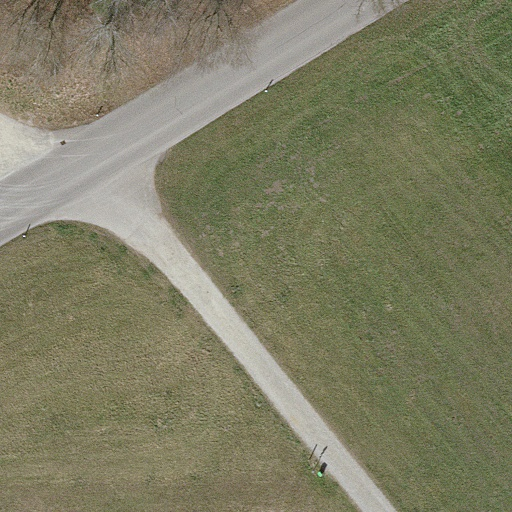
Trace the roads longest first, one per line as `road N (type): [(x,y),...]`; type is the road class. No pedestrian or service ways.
road 1 (track): [(85,159),(374,511)]
road 2 (tertiary): [(0,211),(340,0)]
